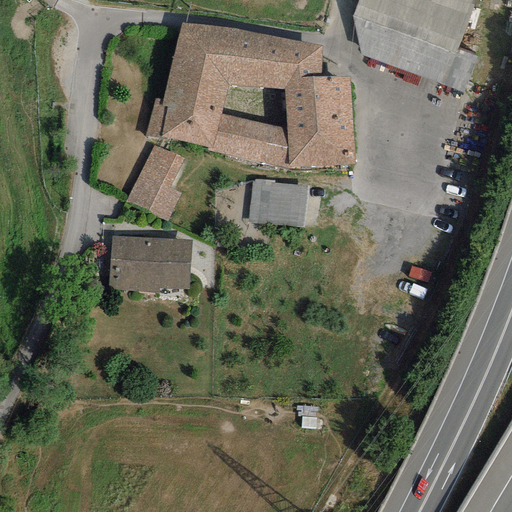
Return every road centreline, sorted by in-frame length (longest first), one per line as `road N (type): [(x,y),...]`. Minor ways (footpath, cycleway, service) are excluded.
road 1 (residential): [(0,441),(57,327),(96,22)]
road 2 (secondary): [(511,308),(417,511)]
